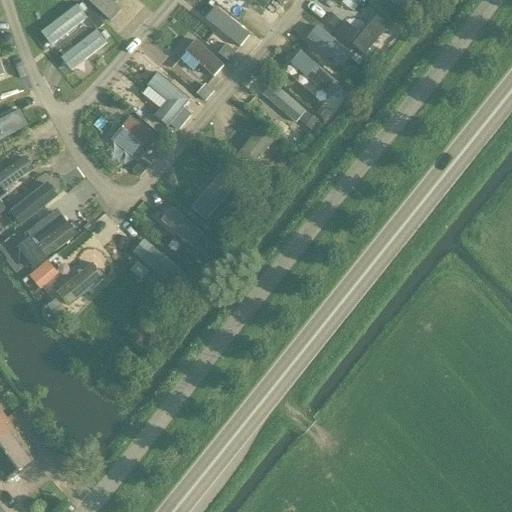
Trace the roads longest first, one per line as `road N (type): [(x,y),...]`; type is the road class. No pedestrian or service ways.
road 1 (unclassified): [(82,511),(496,0)]
road 2 (tertiary): [(171,511),(511,89)]
